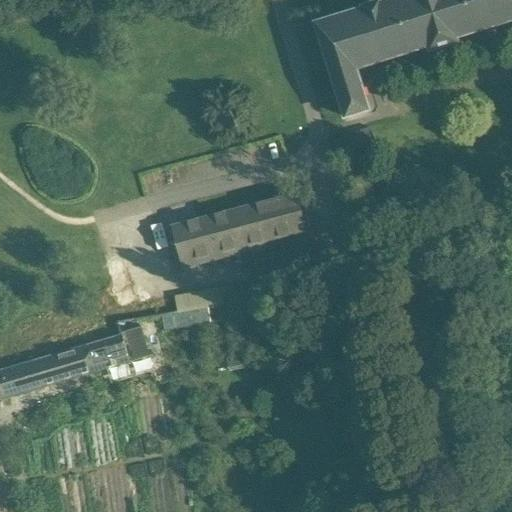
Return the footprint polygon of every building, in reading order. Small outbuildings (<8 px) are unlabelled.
[(364,10),(316,24),(346,118),(369,111),(360,81),(363,80),(360,71),(428,51),(429,54),(461,44),(459,40),(511,23),(511,0),(394,0),(379,5),(379,3),(363,7),(364,10)] [(375,144),(373,138),(370,129),(364,131),(351,135),(354,145),(355,150),(375,144)] [(252,251),(260,281),(314,267),(295,195),(173,227),(184,268),(252,251)] [(233,286),(177,297),(180,314),(207,309),(210,323),(240,318),(237,302),(233,286)] [(0,399),(96,372),(150,356),(141,327),(121,333),(122,336),(89,345),(0,371),(0,399)] [(283,477),(293,484),(301,472),(291,465),(283,477)]
